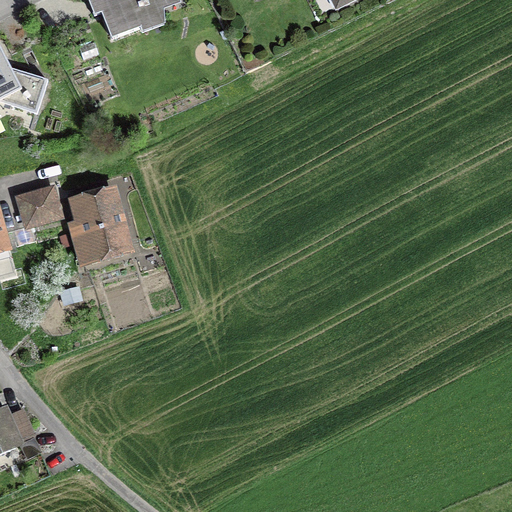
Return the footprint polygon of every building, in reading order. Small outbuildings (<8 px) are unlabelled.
[(180,0),(86,0),(94,18),(101,15),(111,40),(140,30),(142,34),(165,25),(164,10),(182,3),(180,0)] [(329,0),(335,11),(358,0),(329,0)] [(0,103),(37,115),(48,81),(11,69),(0,47),(0,134),(6,132),(0,120),(0,103)] [(64,221),(54,185),(15,196),(24,232),(64,221)] [(135,255),(116,187),(68,200),(74,222),(67,224),(69,234),(59,237),(62,249),(73,246),(80,270),(135,255)] [(13,253),(0,204),(0,278),(13,275),(9,260),(11,259),(9,254),(13,253)] [(8,407),(0,409),(0,458),(21,450),(26,461),(43,454),(23,410),(11,415),(8,407)]
